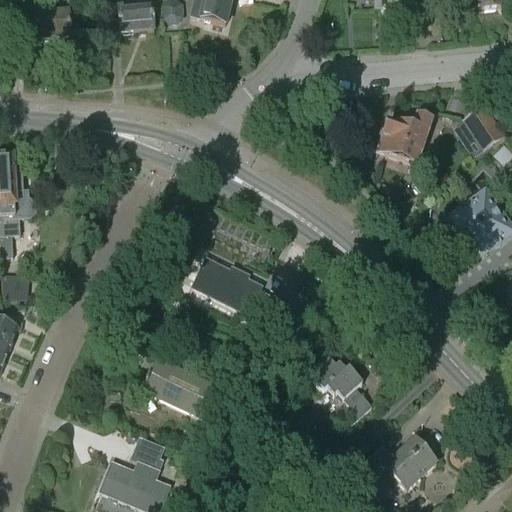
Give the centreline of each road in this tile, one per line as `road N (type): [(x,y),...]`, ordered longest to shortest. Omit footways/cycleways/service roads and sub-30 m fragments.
road 1 (secondary): [(511,431),(326,236),(175,151)]
road 2 (residential): [(0,511),(41,392),(142,188)]
road 3 (residential): [(281,73),(358,78),(511,62)]
road 4 (secondary): [(175,151),(123,135),(0,121)]
road 5 (residential): [(175,151),(281,73)]
